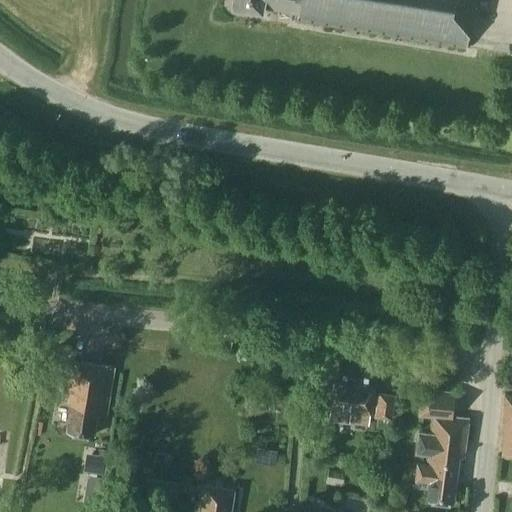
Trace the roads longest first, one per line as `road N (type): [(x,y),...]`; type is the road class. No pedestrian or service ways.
road 1 (tertiary): [(506,192),(129,124),(81,107),(0,59)]
road 2 (unclassified): [(490,361),(0,299)]
road 3 (unclassified): [(490,361),(506,192)]
road 4 (unclassified): [(477,511),(490,361)]
